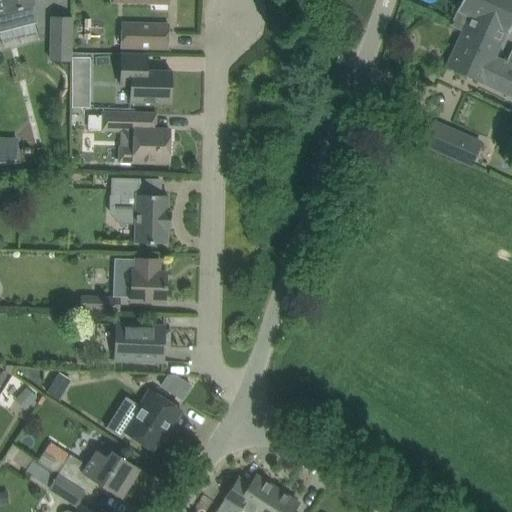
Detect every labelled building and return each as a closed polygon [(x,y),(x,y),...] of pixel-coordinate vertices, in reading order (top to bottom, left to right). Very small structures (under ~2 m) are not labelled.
[(34,7),(33,0),(34,0),(2,0),(5,10),(0,11),(0,26),(0,28),(33,20),(30,8),(34,7)] [(502,45),(511,23),(511,0),(461,0),(450,26),(462,31),(464,27),(502,45)] [(72,61),(73,18),(51,18),(49,60),(72,61)] [(169,25),(123,23),(122,48),(168,49),(169,25)] [(511,98),(511,63),(507,61),(496,56),(502,45),(464,27),(462,31),(446,67),(511,98)] [(147,55),(122,54),(121,86),(131,86),(131,102),(171,103),(172,71),(147,71),(147,55)] [(72,78),(91,78),(91,58),(72,58),(72,78)] [(130,113),(101,112),(100,132),(120,133),(119,161),(169,162),(170,130),(129,129),(130,113)] [(419,144),(470,168),(483,141),(432,117),(419,144)] [(172,212),(168,212),(168,196),(139,195),(139,179),(111,178),(111,213),(120,223),(136,223),(135,243),(167,244),(168,228),(171,228),(172,212)] [(160,260),(135,259),(134,271),(129,271),(128,301),(165,303),(167,272),(159,272),(160,260)] [(79,311),(112,312),(112,297),(80,295),(79,311)] [(163,362),(164,326),(115,323),(113,361),(163,362)] [(176,375),(168,375),(160,387),(182,401),(192,385),(176,375)] [(30,406),(38,398),(27,387),(19,396),(30,406)] [(150,390),(150,391),(148,390),(132,416),(120,407),(106,429),(122,438),(125,432),(153,450),(168,425),(172,427),(182,411),(150,390)] [(10,457),(25,466),(31,456),(16,447),(10,457)] [(40,459),(85,487),(90,478),(122,499),(140,469),(111,450),(107,457),(96,450),(87,465),(69,454),(68,456),(64,463),(44,452),(40,459)] [(38,461),(34,459),(26,472),(75,503),(85,487),(40,459),(38,461)] [(242,511),(244,510),(246,511),(262,511),(278,489),(256,475),(250,485),(239,478),(216,511),(242,511)] [(292,511),(299,503),(278,489),(262,511),(292,511)]
